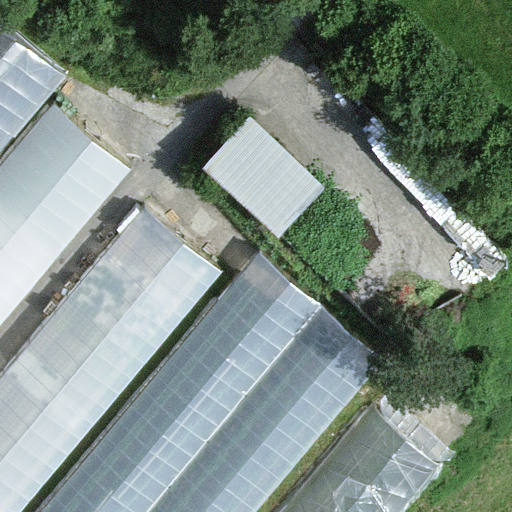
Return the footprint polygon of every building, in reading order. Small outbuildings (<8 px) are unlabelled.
[(0,11),(0,153),(68,72),(0,11)] [(0,319),(130,163),(59,104),(0,175),(0,319)] [(323,180),(252,113),(209,158),(280,225),(323,180)] [(145,191),(0,365),(0,511),(11,511),(225,256),(145,191)] [(30,511),(149,511),(321,305),(322,303),(261,252),(30,511)] [(321,305),(149,511),(254,511),(384,357),(321,305)] [(395,511),(440,460),(385,414),(303,511),(395,511)]
